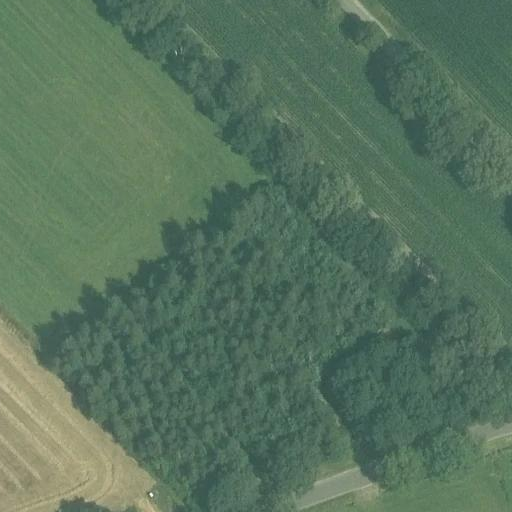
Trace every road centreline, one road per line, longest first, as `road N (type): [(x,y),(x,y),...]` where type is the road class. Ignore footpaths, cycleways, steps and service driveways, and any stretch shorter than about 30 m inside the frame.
road 1 (unclassified): [(278,511),(511,424)]
road 2 (unclassified): [(511,178),(339,0)]
